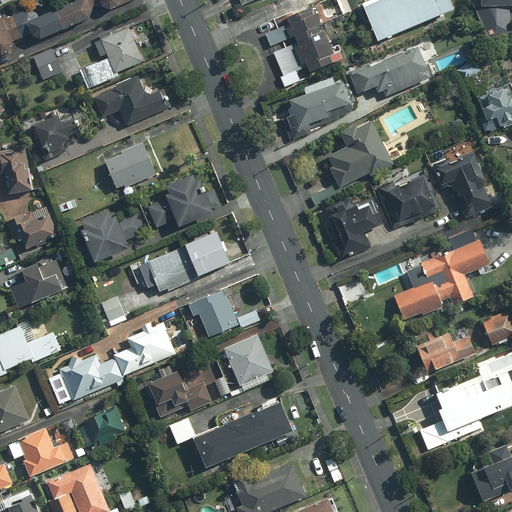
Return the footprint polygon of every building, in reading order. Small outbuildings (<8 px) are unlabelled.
[(120,0),(75,0),(76,1),(31,21),(27,10),(0,20),(0,54),(1,55),(10,51),(13,43),(12,40),(31,33),(33,36),(40,39),(89,18),(92,8),(101,4),(111,9),(118,6),(120,0)] [(449,0),(381,0),(363,8),(377,41),(453,9),(449,0)] [(291,27),(286,29),(290,38),(294,36),(298,46),(294,48),(301,64),(305,62),(309,72),(333,62),(330,54),(334,52),(325,31),(321,33),(317,25),(321,23),(316,13),(313,15),(310,7),(287,17),(291,27)] [(120,75),(118,70),(142,61),(130,28),(101,39),(108,60),(80,71),(86,88),(120,75)] [(384,91),(386,96),(430,78),(418,47),(351,75),(358,94),(375,87),(378,93),(384,91)] [(54,49),(33,58),(44,81),(65,72),(54,49)] [(474,60),(457,71),(464,83),(481,72),(474,60)] [(103,116),(121,109),(127,125),(166,109),(158,91),(149,95),(142,78),(95,97),(103,116)] [(343,81),(289,100),(295,115),(283,119),(290,140),(312,132),(310,127),(353,111),(343,81)] [(511,86),(497,92),(496,89),(478,96),(488,121),(502,116),(507,126),(511,124),(511,86)] [(31,126),(40,148),(46,146),(49,153),(62,148),(60,144),(70,140),(68,136),(80,131),(73,114),(59,120),(57,115),(31,126)] [(339,187),(369,172),(371,175),(394,163),(371,121),(358,128),(356,124),(340,132),(347,146),(328,156),(333,167),(330,169),(339,187)] [(125,184),(126,187),(157,174),(143,143),(104,160),(116,188),(125,184)] [(25,148),(0,151),(0,175),(5,175),(8,194),(32,190),(25,148)] [(442,186),(451,182),(465,218),(492,207),(478,172),(485,169),(476,148),(433,165),(442,186)] [(408,217),(422,211),(423,216),(440,209),(426,174),(410,180),(410,182),(396,188),(393,181),(377,187),(393,228),(410,222),(408,217)] [(170,196),(147,206),(156,228),(175,220),(178,227),(214,212),(212,209),(221,205),(214,189),(205,193),(202,184),(197,186),(193,175),(166,186),(170,196)] [(350,199),(326,209),(339,240),(334,242),(341,260),(371,248),(365,231),(383,224),(372,197),(353,205),(350,199)] [(62,205),(65,213),(77,208),(75,201),(62,205)] [(138,211),(117,219),(115,216),(111,217),(108,210),(81,221),(84,229),(80,231),(85,243),(77,246),(83,261),(92,257),(94,263),(129,247),(126,240),(147,231),(138,211)] [(49,215),(35,221),(31,211),(6,222),(15,241),(22,238),(27,249),(58,235),(49,215)] [(229,262),(216,232),(147,262),(159,291),(167,288),(169,292),(198,279),(196,276),(229,262)] [(11,246),(0,251),(0,268),(17,261),(11,246)] [(439,300),(449,296),(453,304),(473,296),(454,251),(436,258),(436,257),(421,263),(429,280),(440,275),(442,280),(432,284),(439,300)] [(55,261),(39,268),(37,263),(21,270),(26,281),(11,288),(19,307),(67,288),(55,261)] [(431,282),(394,296),(403,319),(422,312),(423,314),(441,307),(431,282)] [(237,324),(224,290),(188,304),(193,316),(200,313),(209,335),(237,324)] [(118,295),(99,304),(110,329),(129,321),(118,295)] [(511,316),(510,310),(483,321),(492,345),(511,336),(511,316)] [(133,351),(100,364),(96,354),(82,361),(72,356),(68,365),(59,369),(72,399),(177,355),(163,323),(152,327),(151,323),(142,327),(144,331),(128,338),(133,351)] [(0,374),(7,372),(7,370),(32,359),(33,362),(60,350),(52,331),(28,342),(21,326),(0,334),(0,374)] [(449,333),(418,346),(428,372),(475,353),(468,336),(453,342),(449,333)] [(272,370),(257,335),(225,349),(241,384),(272,370)] [(160,417),(189,406),(190,410),(212,402),(203,380),(186,387),(180,372),(147,385),(160,417)] [(482,427),(478,418),(511,404),(511,402),(510,398),(511,397),(511,382),(508,372),(498,376),(502,384),(439,410),(443,421),(421,430),(428,449),(482,427)] [(224,377),(213,381),(220,397),(231,393),(224,377)] [(0,430),(29,419),(15,384),(0,390),(0,430)] [(280,401),(194,437),(206,467),(293,432),(280,401)] [(85,446),(99,441),(101,445),(117,439),(115,435),(126,430),(117,408),(83,421),(86,426),(78,429),(85,446)] [(73,417),(62,422),(67,433),(78,428),(73,417)] [(64,461),(58,446),(53,448),(45,429),(18,441),(27,460),(23,462),(29,476),(64,461)] [(511,456),(506,445),(488,452),(493,464),(471,472),(483,501),(511,489),(511,456)] [(5,464),(0,465),(0,490),(13,485),(5,464)] [(90,464),(47,482),(54,499),(71,492),(78,511),(105,511),(109,510),(90,464)] [(267,511),(305,496),(293,464),(236,487),(243,505),(237,508),(238,511),(267,511)] [(38,511),(31,495),(7,505),(10,511),(38,511)] [(333,511),(327,497),(292,511),(333,511)]
